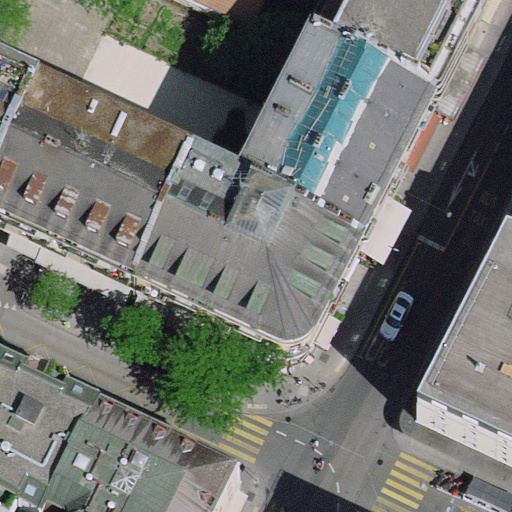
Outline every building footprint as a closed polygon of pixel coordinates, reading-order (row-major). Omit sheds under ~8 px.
[(270,0),(179,0),(254,34),(270,0)] [(346,0),(270,0),(254,34),(316,61),(346,0)] [(346,0),(316,61),(433,116),(474,38),(493,0),(346,0)] [(433,116),(316,61),(243,203),(361,258),(401,180),(433,116)] [(0,186),(36,108),(0,91),(0,186)] [(137,300),(192,181),(47,114),(36,108),(0,186),(0,235),(60,264),(137,300)] [(361,258),(243,203),(192,181),(137,300),(281,365),(293,367),(302,363),(311,357),(332,316),(361,258)] [(511,256),(508,255),(464,342),(420,428),(493,463),(511,471),(511,256)] [(42,398),(0,377),(0,511),(55,511),(99,425),(42,398)] [(55,511),(231,511),(243,490),(167,456),(99,425),(55,511)]
